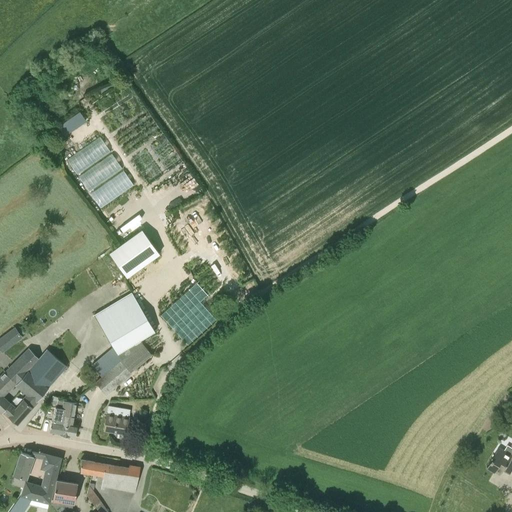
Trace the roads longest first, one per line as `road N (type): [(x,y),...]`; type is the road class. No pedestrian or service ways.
road 1 (track): [(141,457),(170,377),(198,343),(511,128)]
road 2 (unclassified): [(309,511),(141,457),(14,438)]
